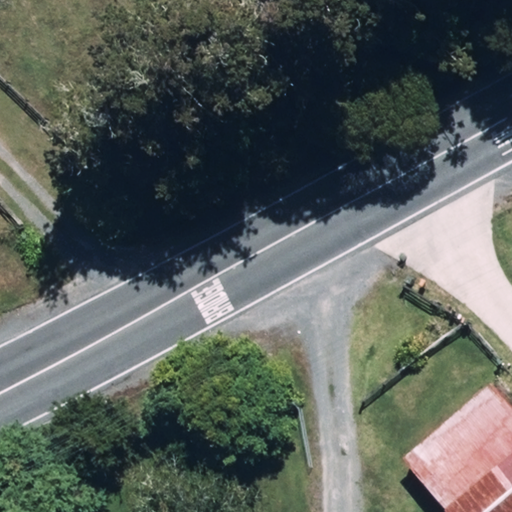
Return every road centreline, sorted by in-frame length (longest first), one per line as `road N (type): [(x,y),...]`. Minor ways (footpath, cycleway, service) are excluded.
road 1 (secondary): [(0,392),(226,276),(511,109)]
road 2 (unknown): [(257,511),(226,276)]
road 3 (unknown): [(0,144),(147,317)]
road 4 (unknown): [(405,171),(511,311)]
